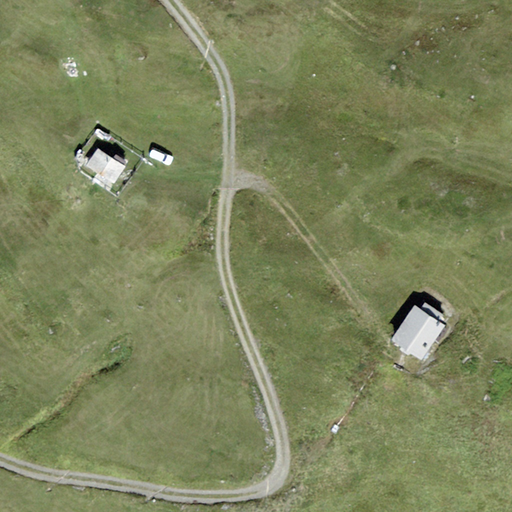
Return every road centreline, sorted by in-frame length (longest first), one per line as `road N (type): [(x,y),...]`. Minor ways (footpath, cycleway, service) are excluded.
road 1 (track): [(168,0),(220,71),(232,105),(222,267),(240,339),(268,394),(279,470),(268,489),(234,499),(156,493),(102,471),(22,474),(0,466)]
road 2 (track): [(226,189),(247,183),(278,203),(376,331)]
